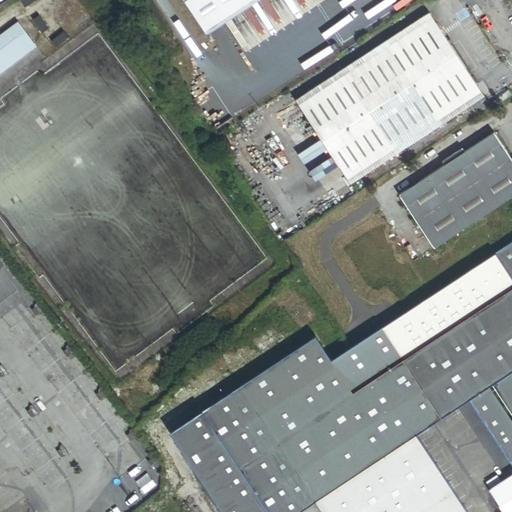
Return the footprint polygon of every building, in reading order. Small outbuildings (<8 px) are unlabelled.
[(182,0),(207,36),(262,0),(182,0)] [(451,45),(447,39),(430,12),(295,100),(350,184),(485,95),(451,45)] [(0,78),(39,50),(20,25),(0,39),(0,78)] [(497,97),(499,100),(511,93),(508,90),(497,97)] [(511,95),(511,93),(499,100),(501,104),(511,96),(511,95)] [(511,158),(495,133),(463,153),(445,165),(400,195),(435,248),(511,198),(511,158)] [(445,165),(463,153),(460,149),(442,161),(445,165)] [(511,242),(383,327),(405,360),(511,288),(511,242)] [(504,372),(511,366),(511,288),(405,360),(440,414),(504,372)] [(170,432),(222,511),(300,511),(315,502),(321,511),(467,511),(417,435),(471,399),(493,385),(511,414),(511,383),(504,372),(440,414),(405,360),(383,327),(332,361),(316,336),(170,432)] [(511,414),(493,385),(471,399),(511,460),(511,414)] [(511,511),(511,470),(500,479),(491,485),(489,486),(506,511),(511,511)] [(486,479),(491,485),(500,479),(496,472),(486,479)]
